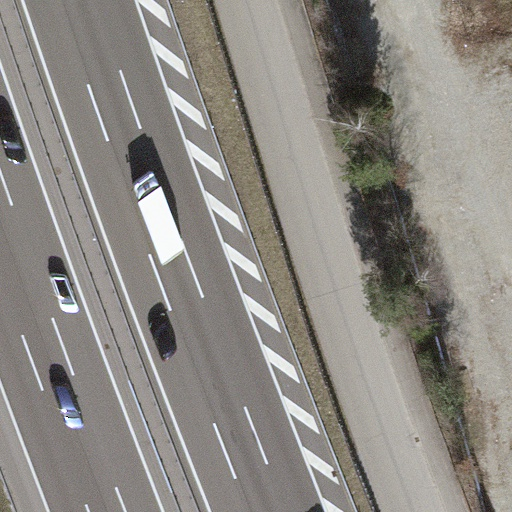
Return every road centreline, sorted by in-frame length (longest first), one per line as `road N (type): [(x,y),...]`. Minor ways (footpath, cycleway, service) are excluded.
road 1 (motorway): [(270,511),(81,0)]
road 2 (unclassified): [(248,0),(418,511)]
road 3 (track): [(395,0),(511,413)]
road 4 (motorway): [(0,222),(107,511)]
